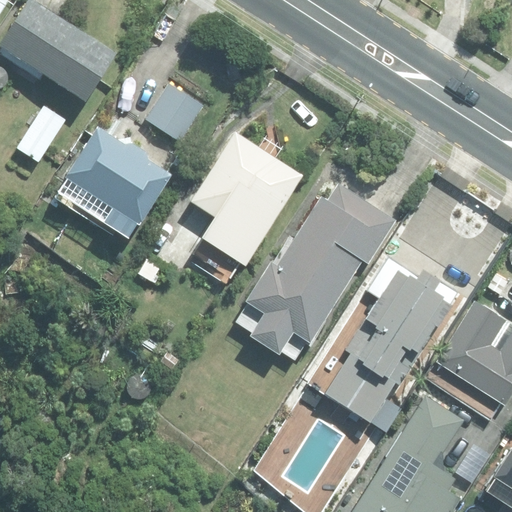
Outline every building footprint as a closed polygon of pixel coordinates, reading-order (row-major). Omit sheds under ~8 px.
[(0,19),(8,8),(0,2),(0,19)] [(1,54),(87,112),(120,64),(34,6),(1,54)] [(169,87),(145,123),(181,146),(205,110),(169,87)] [(46,109),(17,153),(40,168),(69,124),(46,109)] [(173,185),(149,169),(153,163),(134,151),(126,154),(100,137),(58,200),(131,249),(173,185)] [(217,227),(210,239),(228,251),(236,238),(260,253),(305,183),(275,163),(280,157),(263,146),(260,152),(237,138),(191,210),(217,227)] [(235,328),(254,340),(252,344),(281,363),(295,340),(311,350),(363,266),(369,270),(397,226),(339,188),(328,206),(322,203),(277,273),(272,270),(235,328)] [(356,362),(329,403),(372,432),(417,364),(413,361),(415,358),(418,359),(436,331),(441,334),(454,314),(449,311),(458,297),(424,275),(418,283),(390,265),(369,295),(384,305),(368,329),(381,337),(374,347),(359,337),(347,356),(356,362)] [(477,308),(438,369),(505,412),(511,401),(511,337),(501,356),(491,349),(506,327),(477,308)] [(449,498),(456,486),(445,480),(443,460),(465,424),(427,401),(360,511),(456,511),(461,505),(449,498)] [(511,511),(511,460),(496,486),(498,488),(489,503),(505,511),(511,511)]
